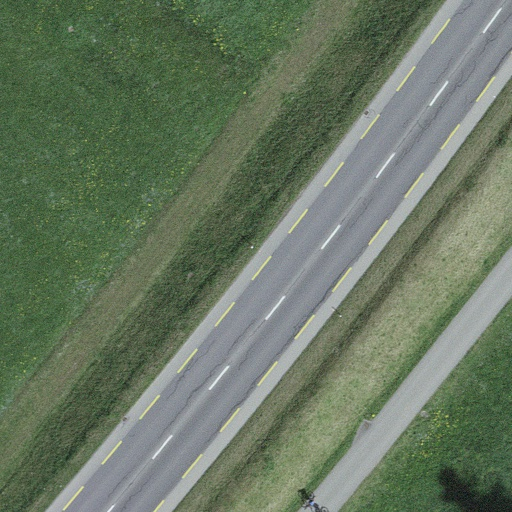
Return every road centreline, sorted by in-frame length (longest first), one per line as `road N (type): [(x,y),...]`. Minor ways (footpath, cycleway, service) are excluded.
road 1 (primary): [(108,511),(384,159),(496,0)]
road 2 (track): [(330,0),(0,437)]
road 3 (track): [(511,262),(315,511)]
